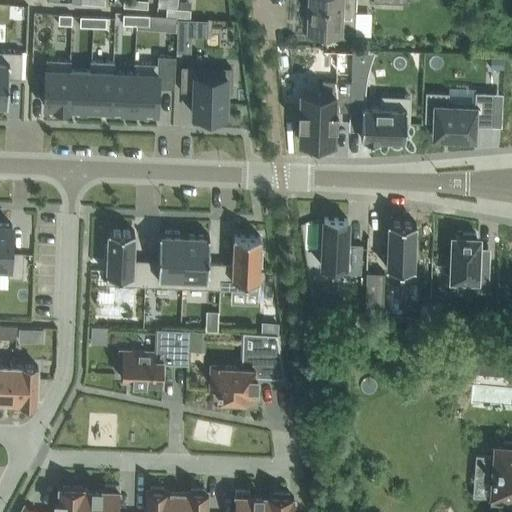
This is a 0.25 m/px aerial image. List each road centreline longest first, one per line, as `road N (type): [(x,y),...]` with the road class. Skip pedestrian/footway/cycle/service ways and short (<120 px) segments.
road 1 (residential): [(511,188),(72,169)]
road 2 (residential): [(24,458),(284,462),(282,427)]
road 3 (residential): [(72,169),(66,388),(34,438)]
